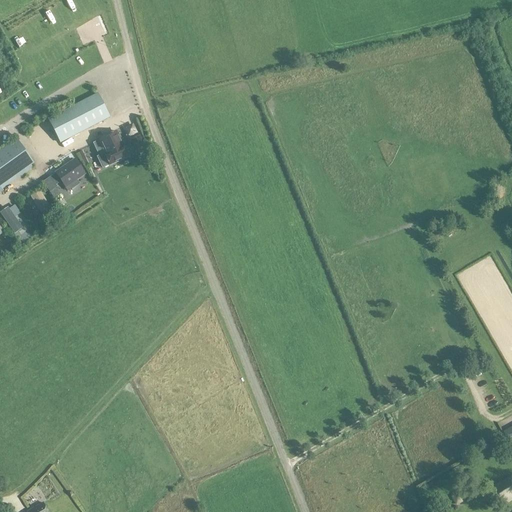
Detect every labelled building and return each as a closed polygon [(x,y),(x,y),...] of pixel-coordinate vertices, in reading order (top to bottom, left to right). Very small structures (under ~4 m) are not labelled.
[(61,143),(110,118),(97,94),(49,119),(61,143)] [(123,145),(117,132),(100,140),(94,143),(100,156),(98,157),(103,168),(110,165),(129,157),(123,145)] [(0,187),(33,163),(17,140),(0,152),(0,187)] [(77,180),(85,174),(76,160),(57,173),(69,192),(80,184),(77,180)] [(39,189),(30,195),(34,201),(42,196),(39,189)] [(7,219),(13,230),(17,227),(12,217),(7,219)] [(511,499),(511,477),(491,491),(501,507),(511,499)]
